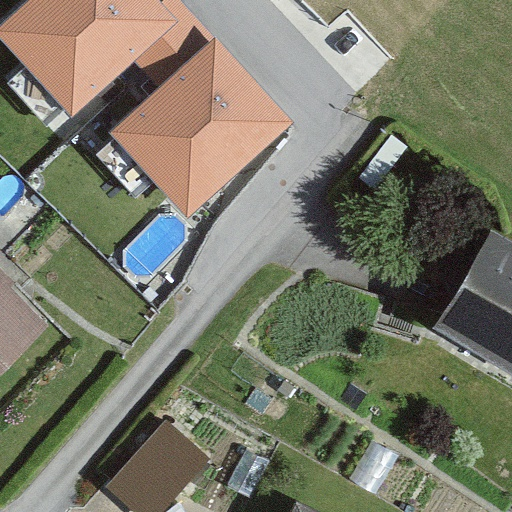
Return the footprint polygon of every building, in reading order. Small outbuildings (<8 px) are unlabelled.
[(168,15),(154,0),(32,0),(3,27),(73,102),(168,15)] [(283,118),(215,41),(118,128),(187,204),(283,118)] [(442,302),(511,345),(511,236),(492,224),(442,302)] [(0,318),(23,297),(0,272),(0,318)] [(90,461),(122,493),(177,441),(145,408),(90,461)] [(326,511),(288,492),(278,511),(326,511)]
